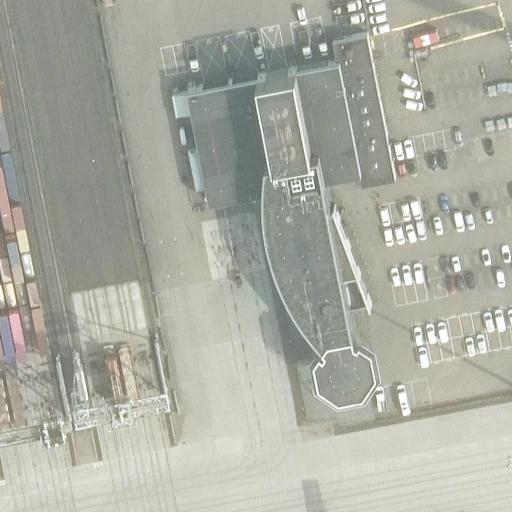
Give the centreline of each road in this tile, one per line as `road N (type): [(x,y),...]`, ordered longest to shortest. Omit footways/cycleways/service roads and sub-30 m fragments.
road 1 (unknown): [(511,154),(371,195),(373,249)]
road 2 (unknown): [(511,97),(413,116),(402,110),(390,47)]
road 3 (unknown): [(387,309),(401,347),(420,360),(511,340)]
road 4 (unknown): [(373,249),(511,214)]
road 5 (unknown): [(387,309),(511,275)]
road 6 (unknown): [(390,47),(511,21)]
